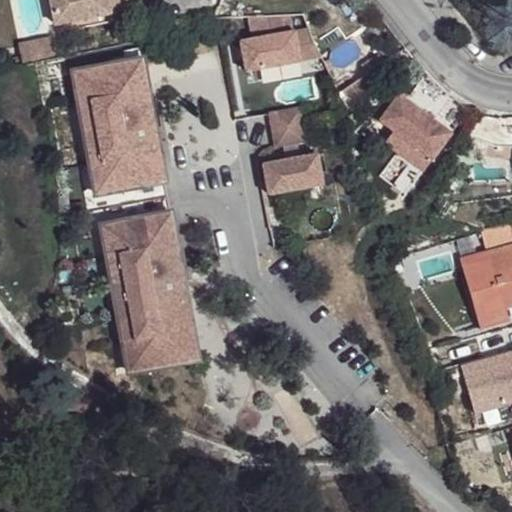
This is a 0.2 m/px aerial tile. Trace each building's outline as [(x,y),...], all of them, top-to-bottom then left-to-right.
[(109,0),(51,0),(56,32),(113,21),(109,0)] [(251,42),(243,42),(248,78),(303,70),(302,62),(320,61),(307,32),(294,33),(293,18),(249,20),(251,42)] [(53,40),(23,45),(26,69),(42,66),(57,64),(53,40)] [(150,64),(93,75),(118,211),(121,228),(151,380),(208,369),(197,313),(196,314),(189,291),(187,277),(190,277),(179,216),(167,219),(164,202),(176,200),(168,155),(165,156),(159,133),(157,120),(160,119),(150,64)] [(45,79),(42,66),(26,69),(21,70),(24,83),(45,79)] [(0,87),(24,83),(21,70),(0,72),(0,87)] [(415,87),(405,100),(451,134),(468,110),(463,108),(442,94),(427,77),(425,74),(415,87)] [(93,75),(82,77),(108,213),(118,211),(93,75)] [(344,91),(340,93),(349,108),(380,89),(371,75),(344,91)] [(405,100),(399,95),(380,120),(392,130),(432,160),(451,134),(405,100)] [(277,119),(280,134),(311,128),(308,111),(277,117),(277,119)] [(282,148),(282,150),(314,144),(311,128),(280,134),(282,148)] [(432,160),(392,130),(383,142),(422,172),(432,160)] [(324,158),(270,168),(276,198),(330,188),(324,158)] [(484,248),(511,240),(511,235),(509,226),(480,234),(484,248)] [(121,228),(111,230),(140,382),(151,380),(121,228)] [(511,240),(484,248),(459,256),(480,330),(505,322),(500,305),(511,301),(511,240)] [(505,322),(511,320),(511,301),(500,305),(505,322)]
